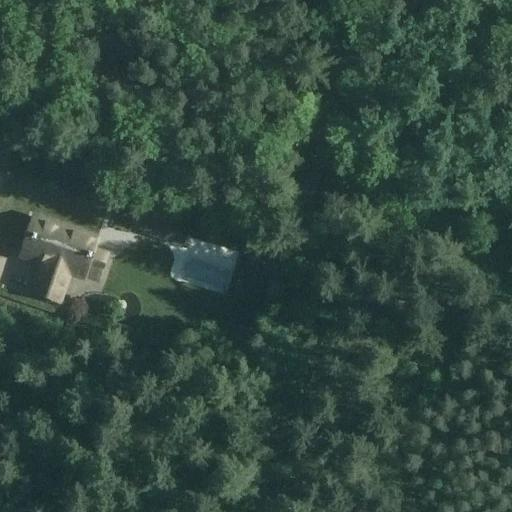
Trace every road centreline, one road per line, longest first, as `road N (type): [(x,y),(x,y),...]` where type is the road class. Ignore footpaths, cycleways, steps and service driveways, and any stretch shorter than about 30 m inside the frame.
road 1 (track): [(511,270),(295,182),(0,123)]
road 2 (track): [(309,188),(259,511)]
